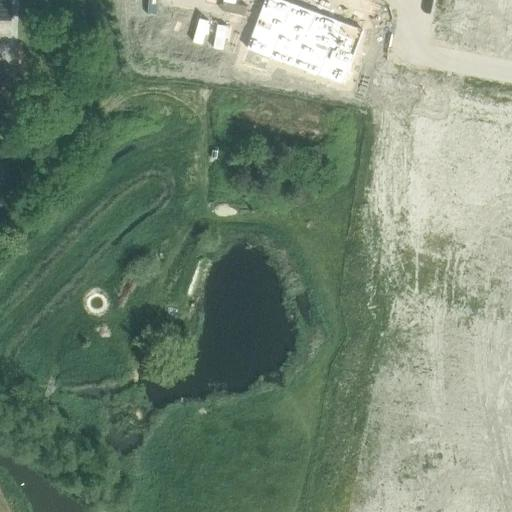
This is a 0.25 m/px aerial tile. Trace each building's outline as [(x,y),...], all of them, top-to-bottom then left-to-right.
[(313,0),(260,0),(246,40),(283,54),(344,76),(365,19),(313,0)] [(178,2),(174,22),(214,29),(218,9),(178,2)] [(0,12),(0,21),(10,22),(11,9),(3,9),(0,12)] [(0,23),(0,33),(3,36),(10,36),(10,24),(0,23)] [(0,66),(13,68),(15,55),(0,52),(0,66)]
